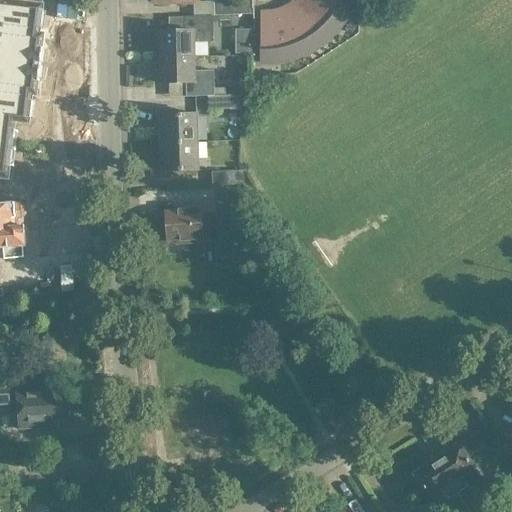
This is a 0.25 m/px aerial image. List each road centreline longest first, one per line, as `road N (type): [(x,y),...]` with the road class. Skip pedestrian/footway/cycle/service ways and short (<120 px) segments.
road 1 (residential): [(134,459),(113,209),(107,0)]
road 2 (residential): [(243,511),(511,361)]
road 3 (residential): [(0,473),(134,459)]
